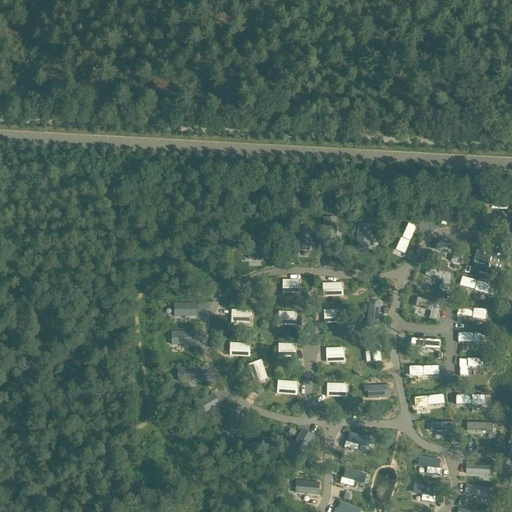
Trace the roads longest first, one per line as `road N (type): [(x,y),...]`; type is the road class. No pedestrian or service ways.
road 1 (primary): [(511,164),(0,137)]
road 2 (track): [(511,123),(0,100)]
